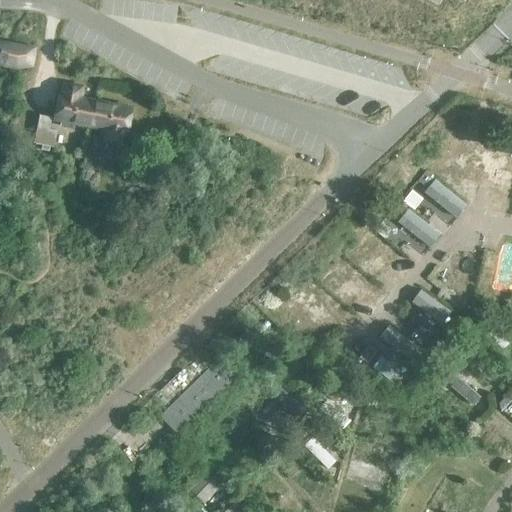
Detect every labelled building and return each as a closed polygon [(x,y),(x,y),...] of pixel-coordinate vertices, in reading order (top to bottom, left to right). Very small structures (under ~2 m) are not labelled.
[(31,68),(35,48),(0,41),(0,65),(2,67),(14,69),(17,69),(31,68)] [(58,117),(91,123),(95,104),(77,100),(79,89),(66,87),(64,98),(62,97),(58,117)] [(354,106),(369,112),(375,95),(359,90),(354,106)] [(95,104),(91,123),(109,126),(106,138),(120,140),(122,128),(124,129),(128,110),(95,104)] [(53,147),(56,131),(48,129),(50,118),(39,116),(33,143),(53,147)] [(85,148),(81,170),(88,171),(89,168),(95,169),(96,164),(99,151),(85,148)] [(436,162),(431,169),(439,174),(444,169),(436,162)] [(149,165),(135,183),(147,192),(161,173),(149,165)] [(426,170),(417,181),(425,187),(433,176),(426,170)] [(399,200),(390,211),(398,217),(406,206),(399,200)] [(407,206),(392,225),(426,250),(440,230),(407,206)] [(371,232),(362,242),(370,249),(379,238),(371,232)] [(380,237),(369,250),(401,276),(412,264),(380,237)] [(466,251),(455,291),(471,295),(481,255),(466,251)] [(342,257),(333,268),(340,274),(349,263),(342,257)] [(443,266),(434,275),(441,280),(450,272),(443,266)] [(303,295),(337,326),(350,312),(316,281),(303,295)] [(433,324),(446,306),(419,287),(407,305),(433,324)] [(287,300),(281,307),(292,316),(298,308),(287,300)] [(405,363),(418,344),(388,322),(374,342),(405,363)] [(416,330),(411,337),(422,344),(427,338),(416,330)] [(370,350),(364,356),(373,363),(377,357),(370,350)] [(177,431),(234,375),(221,361),(163,418),(177,431)] [(440,375),(435,381),(441,385),(446,379),(440,375)] [(334,386),(326,396),(335,402),(342,393),(334,386)] [(504,396),(498,403),(500,411),(509,401),(504,396)] [(482,425),(474,434),(479,438),(487,428),(482,425)] [(312,437),(306,443),(327,465),(333,460),(312,437)] [(376,444),(373,452),(382,455),(385,448),(376,444)] [(388,444),(383,456),(395,461),(400,449),(388,444)] [(297,446),(291,453),(300,461),(306,455),(297,446)] [(208,465),(187,488),(203,504),(225,481),(208,465)] [(445,509),(462,477),(451,471),(433,503),(445,509)]
